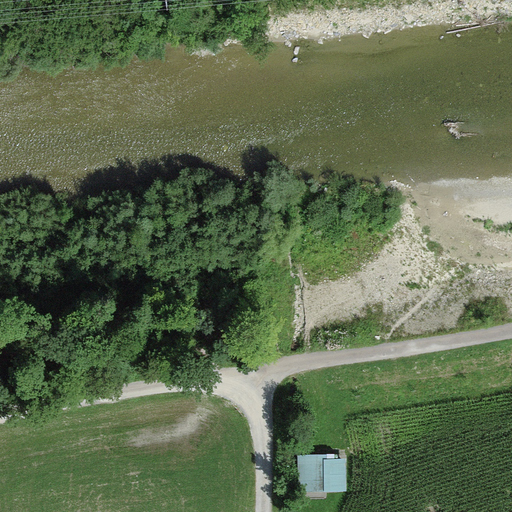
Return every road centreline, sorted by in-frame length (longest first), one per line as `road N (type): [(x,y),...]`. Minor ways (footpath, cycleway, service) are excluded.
road 1 (track): [(0,414),(511,330)]
road 2 (track): [(259,511),(264,446),(249,371)]
